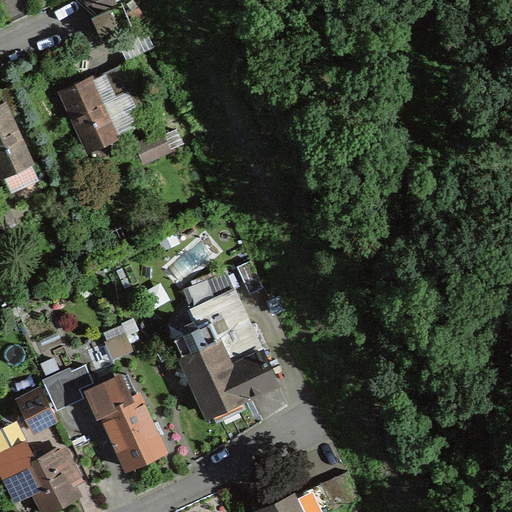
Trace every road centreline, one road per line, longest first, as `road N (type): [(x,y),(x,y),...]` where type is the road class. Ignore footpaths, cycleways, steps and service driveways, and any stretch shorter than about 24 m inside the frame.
road 1 (track): [(279,0),(333,103),(359,121),(404,118),(463,213),(488,223),(511,217)]
road 2 (residential): [(130,511),(317,409)]
road 3 (track): [(511,168),(475,0)]
